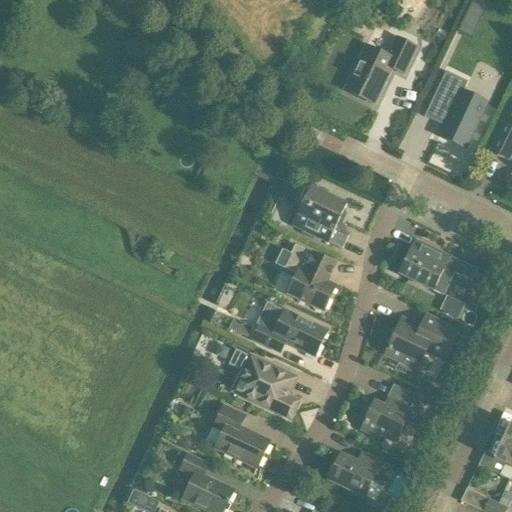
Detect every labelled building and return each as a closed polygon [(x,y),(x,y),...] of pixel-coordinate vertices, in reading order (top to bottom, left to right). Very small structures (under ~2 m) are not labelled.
[(398,0),(406,8),(414,0),(398,0)] [(471,39),(471,38),(488,4),(478,0),(473,0),(458,33),(471,39)] [(392,69),(404,75),(417,47),(396,37),(387,56),(366,46),(344,90),(375,105),(392,69)] [(446,72),(424,118),(445,128),(441,136),(465,148),(485,104),(463,94),(468,83),(446,72)] [(511,108),(491,152),(508,160),(511,150),(511,108)] [(343,224),(347,216),(345,210),(347,205),(330,197),(328,192),(318,187),(313,189),(310,188),(304,190),(300,199),(302,205),(292,226),(342,250),(349,237),(342,234),(346,226),(343,224)] [(455,273),(450,271),(455,260),(415,241),(399,275),(444,296),(455,273)] [(287,295),(323,312),(336,287),(327,283),(336,265),(295,245),(290,255),(286,253),(281,255),(278,262),(280,267),(297,275),(287,295)] [(450,271),(455,273),(472,282),(477,270),(455,260),(450,271)] [(499,291),(507,273),(492,265),(483,284),(499,291)] [(257,325),(260,326),(253,340),(280,353),(285,343),(315,358),(327,332),(285,311),(284,312),(267,304),(257,325)] [(425,317),(419,328),(402,320),(397,331),(393,332),(389,341),(391,344),(385,355),(416,370),(425,350),(445,360),(458,333),(425,317)] [(251,328),(234,320),(229,329),(247,338),(251,328)] [(236,351),(228,366),(243,372),(242,373),(244,378),(237,391),(251,398),(252,402),(290,420),(299,403),(290,399),(287,391),(294,378),(276,369),(250,357),(236,351)] [(413,371),(399,364),(395,371),(410,378),(413,371)] [(412,419),(421,400),(394,387),(387,400),(391,401),(387,408),(375,402),(373,406),(369,405),(365,407),(363,410),(362,413),(363,417),(366,419),(361,431),(379,440),(381,436),(395,443),(408,416),(412,419)] [(438,394),(436,398),(445,402),(449,393),(445,392),(438,394)] [(443,402),(434,398),(430,407),(438,411),(443,402)] [(257,469),(270,442),(240,428),(245,417),(223,407),(214,427),(223,432),(215,449),(257,469)] [(511,429),(509,428),(501,444),(496,442),(490,454),(495,457),(493,460),(505,466),(500,476),(510,481),(511,476),(511,429)] [(391,481),(397,470),(362,453),(362,454),(365,455),(360,465),(340,456),(329,481),(365,498),(372,482),(383,487),(387,479),(391,481)] [(207,511),(224,511),(234,491),(204,477),(209,466),(187,456),(180,470),(194,477),(183,500),(207,511)] [(153,482),(145,483),(146,495),(155,494),(153,482)] [(462,502),(482,511),(494,511),(498,505),(467,490),(462,502)] [(151,501),(145,511),(154,511),(158,504),(151,501)]
